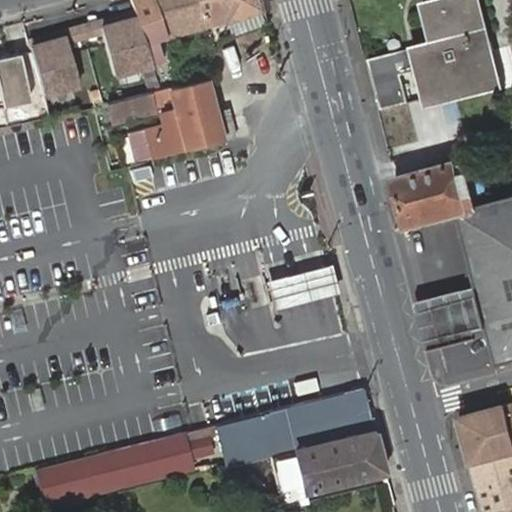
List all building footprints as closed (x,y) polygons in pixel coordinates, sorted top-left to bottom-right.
[(129,0),(132,10),(145,59),(156,56),(150,36),(161,33),(151,0),(129,0)] [(180,28),(172,0),(151,0),(161,33),(180,28)] [(201,22),(194,0),(172,0),(180,28),(201,22)] [(221,17),(216,0),(194,0),(201,22),(221,17)] [(239,0),(216,0),(221,17),(223,22),(243,17),(239,0)] [(263,12),(259,0),(239,0),(243,17),(263,12)] [(479,0),(435,0),(419,4),(429,43),(408,48),(414,72),(424,109),(502,90),(479,0)] [(113,15),(114,20),(95,25),(97,35),(108,73),(147,63),(145,59),(132,10),(113,15)] [(113,15),(94,21),(95,25),(114,20),(113,15)] [(95,25),(94,21),(78,24),(82,39),(97,35),(95,25)] [(78,24),(63,28),(64,33),(67,43),(82,39),(78,24)] [(63,28),(44,33),(45,38),(64,33),(63,28)] [(64,33),(45,38),(44,33),(25,39),(28,50),(38,91),(77,81),(67,43),(64,33)] [(408,48),(367,59),(379,109),(405,102),(398,77),(414,72),(408,48)] [(0,126),(44,116),(38,91),(28,50),(0,56),(0,126)] [(209,102),(202,75),(101,101),(105,122),(156,109),(160,126),(143,130),(151,158),(219,141),(209,102)] [(235,96),(209,102),(219,141),(244,132),(235,96)] [(392,145),(414,140),(408,116),(386,122),(392,145)] [(151,158),(143,130),(122,134),(129,161),(151,158)] [(476,157),(463,161),(473,195),(511,184),(511,156),(478,166),(476,157)] [(396,180),(408,227),(458,213),(477,207),(473,195),(463,161),(396,180)] [(490,335),(498,365),(511,361),(511,197),(477,207),(458,213),(477,285),(490,335)] [(490,335),(477,285),(416,301),(414,307),(425,349),(429,351),(490,335)] [(366,399),(363,387),(350,390),(215,423),(225,458),(262,449),(265,458),(295,450),(363,433),(374,430),(366,399)] [(511,400),(459,415),(472,464),(511,453),(511,400)] [(384,469),(374,430),(363,433),(295,450),(306,488),(372,472),(384,469)] [(190,467),(181,431),(35,467),(44,502),(190,467)] [(511,453),(472,464),(478,489),(511,479),(511,453)] [(511,479),(478,489),(484,511),(487,511),(511,505),(511,479)]
